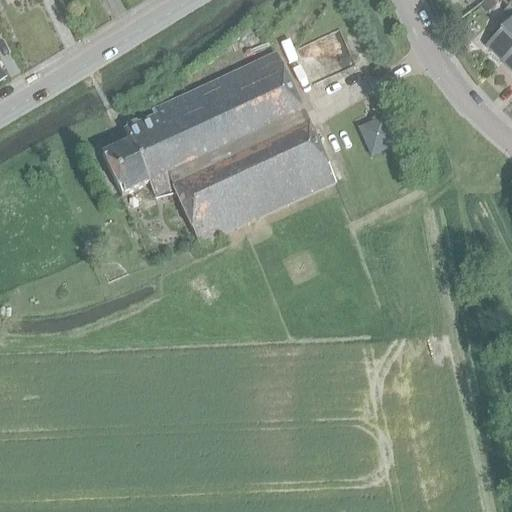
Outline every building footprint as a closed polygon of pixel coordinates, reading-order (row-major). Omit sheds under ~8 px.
[(489,4),(482,10),(488,16),(495,10),(489,4)] [(511,5),(505,12),(511,18),(511,22),(486,48),(502,64),(511,53),(511,5)] [(511,53),(502,64),(511,74),(511,53)] [(176,195),(200,249),(336,186),(276,56),(152,113),(155,119),(139,127),(136,125),(128,129),(127,133),(125,133),(130,145),(103,157),(122,199),(151,187),(157,203),(176,195)] [(382,121),(359,131),(371,158),(394,148),(382,121)]
